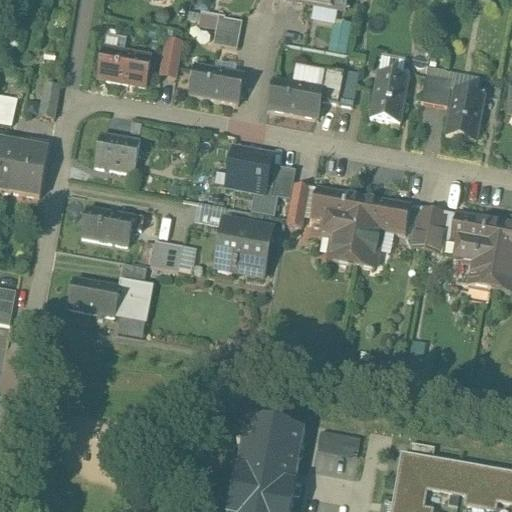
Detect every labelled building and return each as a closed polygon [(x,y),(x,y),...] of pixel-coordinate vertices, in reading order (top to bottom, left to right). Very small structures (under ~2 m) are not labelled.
[(346,0),(289,0),(289,3),(344,13),(346,0)] [(242,25),(219,21),(213,48),(237,53),(242,25)] [(337,22),(331,53),(349,57),(355,25),(337,22)] [(176,83),(182,46),(165,43),(159,80),(176,83)] [(150,61),(104,53),(99,82),(145,91),(150,61)] [(400,75),(401,61),(384,59),(383,73),(400,75)] [(325,74),(296,68),(293,87),(322,93),(325,74)] [(243,79),(197,70),(191,99),(237,108),(243,79)] [(344,77),(325,74),(322,93),(320,105),(339,108),(344,77)] [(409,82),(379,76),(370,122),(400,128),(409,82)] [(358,79),(344,77),(339,108),(353,111),(358,79)] [(453,84),(426,79),(421,106),(448,111),(453,84)] [(293,87),(275,84),(269,115),(317,123),(320,105),(322,93),(293,87)] [(59,90),(45,88),(40,120),(53,123),(59,90)] [(485,99),(455,93),(446,140),(476,146),(485,99)] [(17,103),(0,99),(0,126),(11,129),(17,103)] [(140,146),(101,138),(95,171),(134,178),(140,146)] [(29,142),(27,151),(18,149),(9,196),(39,202),(49,146),(29,142)] [(18,149),(0,146),(0,194),(9,196),(18,149)] [(234,153),(227,192),(266,198),(272,160),(234,153)] [(296,174),(276,170),(271,200),(290,204),(296,174)] [(309,191),(295,188),(288,229),(301,232),(309,191)] [(364,200),(317,191),(311,222),(325,225),(358,231),(364,200)] [(410,209),(364,200),(358,231),(378,235),(404,240),(410,209)] [(198,226),(223,228),(225,209),(200,207),(198,226)] [(433,214),(419,211),(411,252),(426,255),(433,214)] [(143,223),(118,218),(119,217),(108,215),(107,216),(87,212),(82,242),(128,251),(131,233),(141,235),(143,223)] [(448,217),(433,214),(426,255),(440,258),(448,217)] [(503,226),(457,218),(456,220),(457,220),(452,248),(498,257),(503,226)] [(358,231),(325,225),(322,238),(332,240),(327,263),(351,267),(358,231)] [(254,230),(253,232),(224,226),(217,263),(235,267),(234,273),(264,278),(272,233),(254,230)] [(511,227),(503,226),(498,257),(511,259),(511,227)] [(378,235),(358,231),(351,267),(375,272),(381,241),(377,236),(378,235)] [(169,248),(156,246),(151,271),(165,274),(169,248)] [(183,251),(169,248),(165,274),(178,276),(183,251)] [(498,257),(452,248),(452,249),(463,251),(459,266),(473,269),(469,288),(491,291),(498,257)] [(511,259),(498,257),(491,291),(511,295),(511,259)] [(147,272),(124,268),(122,280),(144,284),(147,272)] [(153,290),(121,284),(119,292),(74,283),(69,313),(128,324),(146,327),(153,290)] [(16,295),(0,291),(0,303),(14,306),(16,295)] [(14,306),(0,303),(0,315),(12,318),(14,306)] [(12,318),(0,315),(0,327),(10,329),(12,318)] [(247,424),(230,511),(289,511),(304,434),(247,424)] [(360,442),(322,436),(318,456),(356,463),(360,442)] [(411,447),(409,459),(432,463),(434,452),(411,447)] [(426,492),(453,497),(458,468),(432,463),(409,459),(401,458),(395,493),(425,498),(426,492)] [(511,496),(511,477),(458,468),(453,497),(469,500),(467,510),(479,511),(493,511),(495,504),(510,507),(511,496)] [(422,511),(425,498),(395,493),(391,511),(422,511)]
